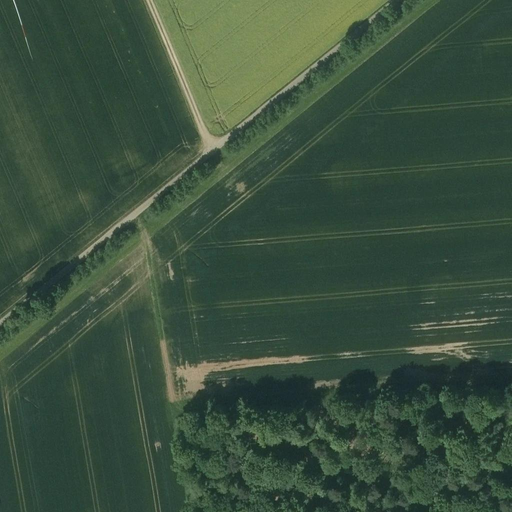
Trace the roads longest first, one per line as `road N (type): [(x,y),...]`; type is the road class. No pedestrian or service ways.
road 1 (unclassified): [(0,325),(398,0)]
road 2 (track): [(212,153),(277,288),(305,327),(361,357),(421,372),(511,369)]
road 3 (track): [(212,153),(147,0)]
